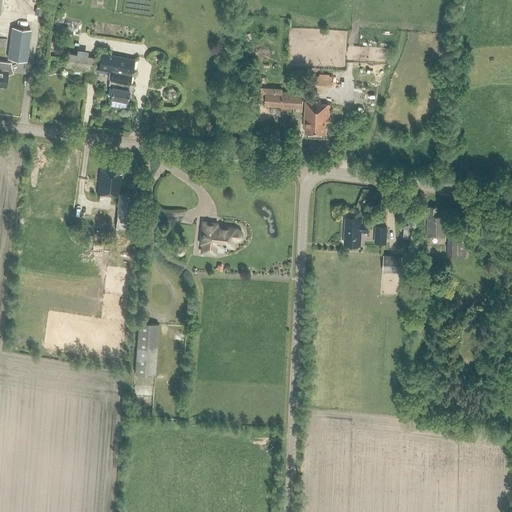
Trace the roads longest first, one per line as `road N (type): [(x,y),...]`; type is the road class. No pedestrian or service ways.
road 1 (tertiary): [(287,511),(311,180)]
road 2 (tertiary): [(311,180),(281,165),(0,125)]
road 3 (tertiary): [(511,199),(333,173),(311,180)]
